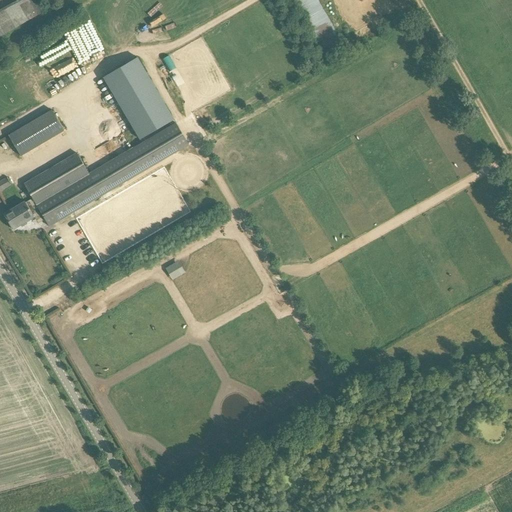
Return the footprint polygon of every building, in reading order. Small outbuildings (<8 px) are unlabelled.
[(35,0),(15,0),(0,8),(0,33),(42,12),(35,0)] [(340,39),(319,0),(294,0),(321,49),(340,39)] [(102,76),(137,139),(173,120),(138,56),(102,76)] [(19,155),(63,132),(52,110),(7,133),(19,155)] [(49,227),(189,145),(175,122),(50,195),(51,197),(37,206),(39,208),(49,227)] [(25,185),(33,199),(37,206),(51,197),(50,195),(48,192),(45,194),(36,178),(25,185)] [(0,191),(11,185),(8,179),(0,183),(0,191)] [(39,208),(37,206),(33,199),(26,203),(26,202),(4,215),(13,230),(34,217),(32,212),(39,208)]
